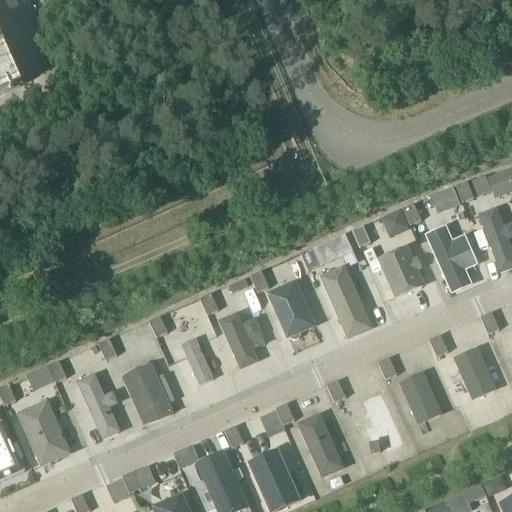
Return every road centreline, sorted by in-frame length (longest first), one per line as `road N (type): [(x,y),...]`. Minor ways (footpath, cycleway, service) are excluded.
road 1 (residential): [(16,511),(511,294)]
road 2 (track): [(237,0),(304,160),(295,186),(0,314)]
